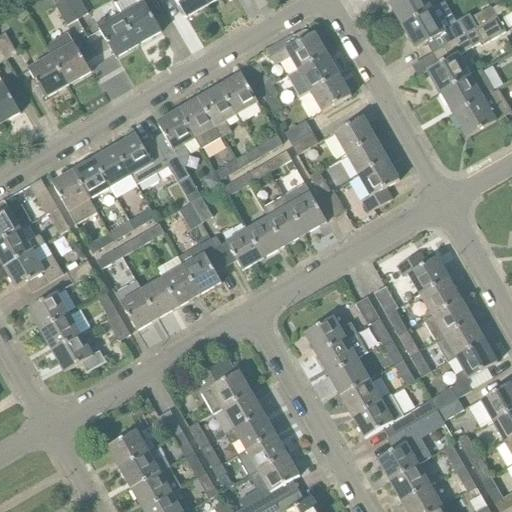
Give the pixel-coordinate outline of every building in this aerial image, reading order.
[(68,27),(79,21),(67,0),(65,0),(66,1),(56,6),(68,27)] [(67,0),(79,21),(88,16),(79,0),(67,0)] [(123,16),(139,46),(162,33),(145,3),(144,4),(142,0),(123,0),(116,4),(123,16)] [(210,5),(206,0),(176,0),(187,18),(210,5)] [(404,27),(433,10),(427,0),(397,0),(390,4),(404,27)] [(476,30),(497,18),(491,8),(470,20),(476,30)] [(433,55),(459,40),(453,29),(446,33),(433,10),(404,27),(417,50),(427,44),(433,55)] [(116,59),(139,46),(123,16),(99,29),(116,59)] [(442,93),(472,77),(459,55),(480,43),(482,46),(506,32),(497,18),(476,30),(459,40),(433,55),(439,65),(429,71),(442,93)] [(298,72),(327,55),(315,34),(312,36),(309,30),(295,38),(294,37),(267,53),(275,68),(291,58),(298,72)] [(0,47),(8,61),(18,55),(6,35),(0,38),(0,47)] [(51,57),(69,86),(92,73),(75,44),(51,57)] [(302,98),(310,93),(339,77),(327,55),(298,72),(290,77),(302,98)] [(46,99),(69,86),(51,57),(28,70),(46,99)] [(270,89),(273,87),(260,65),(249,72),(262,94),(270,89)] [(454,116),(495,93),(482,71),(472,77),(442,93),(454,116)] [(238,117),(259,105),(242,75),(221,87),(238,117)] [(310,93),(323,114),(352,98),(339,77),(310,93)] [(0,86),(0,126),(21,114),(4,84),(0,86)] [(227,124),(238,117),(221,87),(200,100),(222,139),(232,133),(227,124)] [(274,114),(282,109),(270,89),(262,94),(274,114)] [(495,93),(454,116),(468,140),(498,123),(497,122),(511,115),(498,92),(495,93)] [(202,150),(222,139),(200,100),(179,112),(196,142),(197,141),(202,150)] [(169,168),(178,184),(190,177),(186,170),(190,156),(185,148),(196,142),(179,112),(158,124),(164,135),(154,141),(169,168)] [(347,156),(376,140),(363,118),(335,135),(347,156)] [(285,135),(292,148),(313,136),(306,123),(285,135)] [(137,187),(169,168),(154,141),(143,147),(137,136),(115,149),(132,178),(137,187)] [(292,148),(298,157),(318,145),(313,136),(292,148)] [(256,150),(262,159),(283,147),(278,138),(256,150)] [(359,177),(388,161),(376,140),(347,156),(359,177)] [(112,190),(132,178),(115,149),(95,161),(112,190)] [(235,162),(241,171),(262,159),(256,150),(235,162)] [(265,166),(270,175),(292,162),(287,153),(265,166)] [(91,202),(112,190),(95,161),(74,173),(91,202)] [(371,198),(362,203),(369,215),(393,201),(386,190),(400,182),(388,161),(359,177),(371,198)] [(215,174),(220,183),(241,171),(235,162),(215,174)] [(244,178),(249,187),(270,175),(265,166),(244,178)] [(98,214),(91,202),(74,173),(53,185),(77,227),(98,214)] [(322,199),(331,194),(319,173),(310,178),(322,199)] [(191,206),(202,199),(201,198),(190,177),(178,184),(191,206)] [(224,189),(229,198),(249,187),(244,178),(224,189)] [(30,187),(47,218),(59,211),(41,181),(30,187)] [(178,184),(167,190),(180,212),(191,206),(178,184)] [(285,197),(307,236),(328,224),(306,186),(285,197)] [(335,220),(346,213),(333,192),(331,194),(322,199),(335,220)] [(307,236),(285,197),(264,210),(268,218),(286,248),(307,236)] [(202,225),(213,219),(202,199),(191,206),(202,225)] [(0,243),(21,231),(5,202),(0,204),(0,243)] [(136,231),(155,220),(151,210),(146,213),(142,206),(136,209),(140,216),(130,222),(136,231)] [(202,225),(191,206),(180,212),(191,232),(202,225)] [(70,231),(59,211),(47,218),(52,226),(55,224),(62,236),(70,231)] [(264,260),(286,248),(268,218),(247,230),(264,260)] [(110,234),(115,243),(136,231),(130,222),(110,234)] [(243,273),(264,260),(247,230),(243,225),(234,229),(238,236),(215,248),(227,269),(237,263),(243,273)] [(139,238),(145,247),(165,235),(160,226),(139,238)] [(34,252),(33,252),(46,245),(41,236),(28,243),(21,231),(0,243),(0,260),(5,269),(34,252)] [(88,247),(93,256),(115,243),(110,234),(88,247)] [(119,250),(124,259),(145,247),(139,238),(119,250)] [(217,275),(227,269),(215,248),(211,241),(192,252),(197,261),(184,268),(201,297),(222,285),(217,275)] [(97,262),(102,271),(124,259),(119,250),(97,262)] [(33,295),(55,282),(48,272),(58,266),(53,257),(41,264),(34,252),(5,269),(17,290),(27,284),(33,295)] [(437,259),(427,265),(421,254),(397,268),(403,278),(408,276),(420,297),(449,280),(437,259)] [(67,274),(74,286),(95,274),(88,262),(67,274)] [(180,309),(201,297),(184,268),(163,280),(180,309)] [(159,321),(180,309),(163,280),(142,292),(159,321)] [(432,318),(461,301),(449,280),(420,297),(432,318)] [(394,311),(398,309),(386,288),(375,295),(387,316),(395,311),(394,311)] [(138,333),(159,321),(142,292),(121,304),(138,333)] [(41,332),(70,316),(58,294),(29,311),(41,332)] [(107,295),(97,299),(109,320),(119,315),(107,295)] [(371,326),(380,320),(368,299),(356,306),(368,325),(368,327),(371,326)] [(424,323),(436,344),(474,322),(461,301),(432,318),(424,323)] [(387,316),(393,327),(401,322),(395,311),(387,316)] [(119,343),(131,336),(119,315),(109,320),(107,322),(119,343)] [(53,353),(82,337),(70,316),(41,332),(53,353)] [(346,340),(357,333),(355,331),(352,324),(341,331),(334,319),(305,335),(317,356),(346,340)] [(371,326),(377,337),(386,331),(380,320),(371,326)] [(456,360),(486,343),(474,322),(436,344),(448,365),(456,360)] [(399,337),(407,351),(415,347),(407,332),(399,337)] [(99,354),(93,357),(82,337),(53,353),(65,375),(80,366),(86,376),(106,365),(99,354)] [(329,377),(358,361),(346,340),(317,356),(329,377)] [(384,348),(389,358),(399,353),(393,343),(384,348)] [(437,413),(458,400),(472,392),(470,388),(472,383),(470,380),(498,364),(486,343),(456,360),(464,374),(460,376),(458,384),(459,386),(431,402),(437,413)] [(417,369),(425,364),(419,353),(410,358),(417,369)] [(217,414),(252,394),(239,373),(236,375),(227,360),(193,381),(202,395),(214,416),(217,414)] [(341,398),(370,382),(358,361),(329,377),(341,398)] [(401,378),(410,373),(405,363),(395,369),(401,378)] [(354,419),(382,402),(370,382),(341,398),(354,419)] [(493,423),(511,411),(511,388),(510,385),(481,402),(493,423)] [(225,436),(226,437),(264,415),(252,394),(217,414),(223,423),(229,420),(234,430),(225,436)] [(385,429),(391,440),(437,413),(431,402),(405,417),(392,396),(382,402),(354,419),(366,440),(385,429)] [(458,400),(437,413),(444,424),(465,412),(458,400)] [(505,444),(511,439),(511,411),(493,423),(505,444)] [(174,439),(183,435),(171,412),(159,419),(171,440),(174,438),(174,439)] [(389,482),(418,466),(429,458),(419,441),(445,426),(444,424),(437,413),(391,440),(387,442),(393,452),(377,461),(389,482)] [(247,453),(276,436),(264,415),(226,437),(231,447),(241,442),(247,453)] [(202,452),(211,447),(199,425),(190,431),(202,452)] [(120,470),(149,453),(137,432),(108,448),(120,470)] [(187,461),(195,456),(183,435),(174,439),(187,461)] [(259,474),(288,457),(276,436),(247,453),(259,474)] [(214,473),(223,468),(211,447),(202,452),(214,473)] [(471,464),(480,459),(474,449),(465,454),(471,464)] [(132,491),(161,475),(149,453),(120,470),(132,491)] [(198,480),(206,475),(195,456),(187,461),(198,480)] [(259,474),(271,495),(293,482),(300,478),(288,457),(259,474)] [(456,474),(465,468),(458,457),(450,463),(456,474)] [(402,503),(430,487),(418,466),(389,482),(402,503)] [(226,493),(234,487),(223,468),(214,473),(226,493)] [(144,511),(173,495),(182,490),(170,469),(161,475),(132,491),(144,511)] [(492,480),(486,470),(478,475),(484,485),(492,480)] [(210,501),(219,496),(206,475),(198,480),(210,501)] [(477,489),(471,479),(462,484),(468,494),(477,489)] [(264,511),(299,492),(293,482),(271,495),(254,504),(239,511),(264,511)] [(406,511),(434,511),(442,507),(430,487),(402,503),(406,511)] [(319,511),(312,499),(305,503),(299,492),(264,511),(319,511)] [(144,511),(182,511),(173,495),(144,511)] [(455,511),(450,503),(442,507),(434,511),(455,511)]
